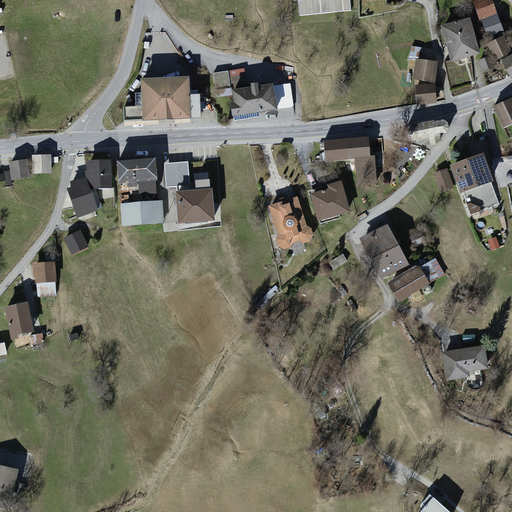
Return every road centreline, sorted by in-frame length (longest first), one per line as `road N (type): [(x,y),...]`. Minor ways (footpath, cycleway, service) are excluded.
road 1 (residential): [(81,143),(320,129),(466,102),(511,83)]
road 2 (residential): [(0,291),(41,244),(60,205),(69,144)]
road 3 (residential): [(81,143),(121,76),(141,0)]
